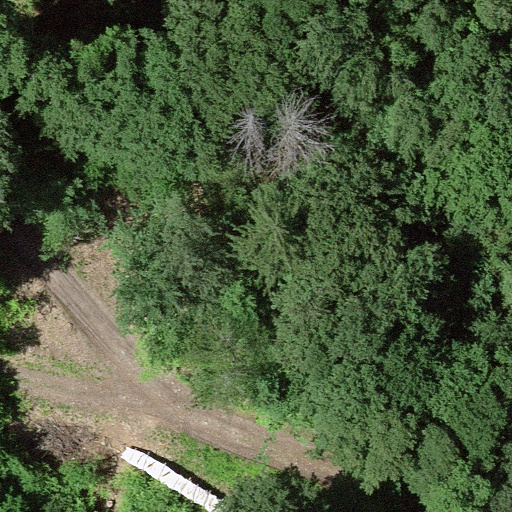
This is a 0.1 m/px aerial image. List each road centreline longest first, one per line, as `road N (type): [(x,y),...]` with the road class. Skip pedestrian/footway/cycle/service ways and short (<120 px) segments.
road 1 (track): [(0,232),(126,370),(409,511)]
road 2 (track): [(175,394),(0,356)]
